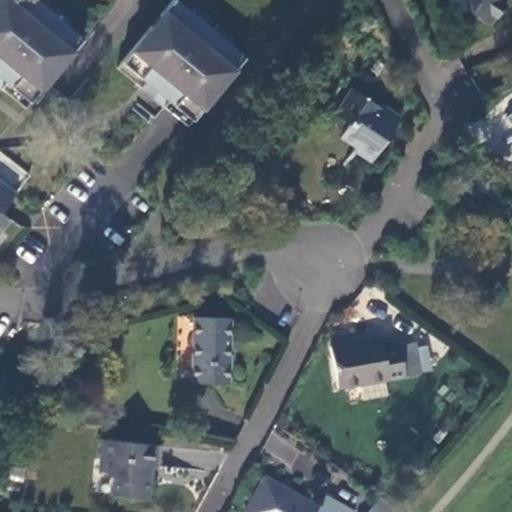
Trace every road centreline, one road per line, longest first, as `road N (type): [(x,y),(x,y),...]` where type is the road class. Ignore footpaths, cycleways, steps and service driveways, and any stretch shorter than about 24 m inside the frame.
road 1 (residential): [(0,297),(55,293),(276,244),(345,263)]
road 2 (residential): [(379,0),(439,117),(407,182),(345,263)]
road 3 (residential): [(345,263),(210,511)]
